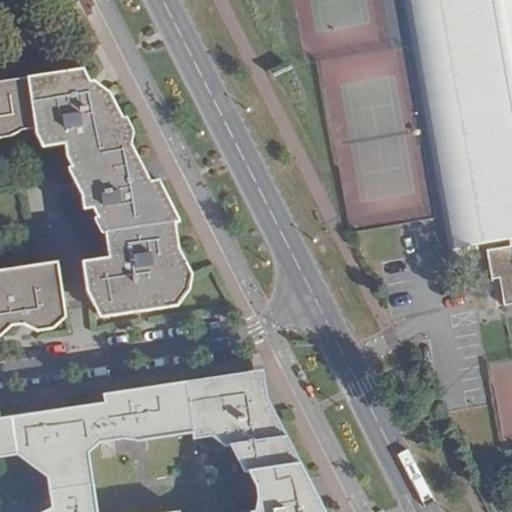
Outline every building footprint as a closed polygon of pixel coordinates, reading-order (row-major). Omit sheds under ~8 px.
[(511,0),(404,0),(448,251),(509,241),(511,249),(485,253),(490,277),(498,275),(504,306),(511,305),(511,0)] [(84,69),(29,78),(37,127),(37,128),(45,144),(68,141),(71,160),(73,163),(66,167),(70,172),(80,193),(82,208),(93,206),(101,219),(96,222),(102,234),(107,232),(112,259),(85,262),(92,304),(101,315),(105,317),(178,306),(187,291),(189,267),(179,246),(175,221),(180,218),(160,178),(153,182),(134,145),(136,131),(127,114),(122,116),(108,89),(86,77),(84,69)] [(0,137),(19,135),(23,128),(37,127),(29,78),(0,81),(0,137)] [(0,270),(0,336),(3,336),(9,326),(25,324),(37,331),(58,328),(66,317),(57,261),(0,270)] [(185,382),(193,434),(194,437),(212,435),(222,444),(230,443),(256,481),(255,510),(244,511),(322,511),(268,402),(262,370),(185,382)] [(178,511),(170,511),(97,511),(89,453),(98,443),(127,439),(137,442),(193,434),(185,382),(102,395),(103,403),(0,418),(0,456),(19,453),(47,480),(52,507),(39,511),(178,511)]
